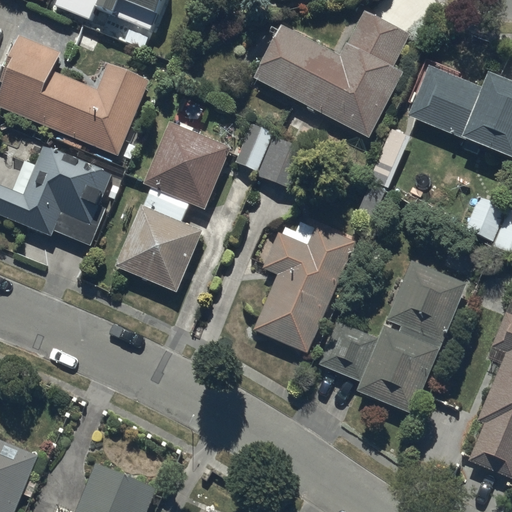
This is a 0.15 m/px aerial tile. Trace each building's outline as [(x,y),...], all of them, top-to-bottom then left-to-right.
[(58,0),(57,6),(93,20),(97,10),(151,31),(163,0),(58,0)] [(392,69),(410,34),(364,10),(340,55),(282,25),(254,78),(369,137),(402,74),(392,69)] [(61,51),(20,34),(1,81),(5,83),(0,93),(0,106),(118,155),(149,80),(108,64),(98,88),(54,70),(61,51)] [(511,155),(511,80),(489,71),(484,84),(430,62),(409,111),(463,133),(462,135),(511,155)] [(231,148),(170,122),(145,184),(153,187),(145,206),(142,205),(117,267),(179,292),(205,230),(182,221),(190,203),(205,209),(231,148)] [(275,133),(252,123),(236,162),(258,171),(275,133)] [(313,151),(274,136),(259,175),(297,191),(313,151)] [(100,206),(113,174),(44,147),(25,194),(0,184),(0,214),(52,236),(54,230),(92,245),(107,209),(100,206)] [(371,224),(385,190),(370,184),(355,218),(371,224)] [(492,246),(507,206),(480,195),(465,236),(492,246)] [(511,208),(510,208),(494,247),(511,254),(511,208)] [(277,275),(253,330),(307,354),(356,243),(317,226),(308,245),(278,232),(262,268),(277,275)] [(411,413),(464,282),(411,260),(387,320),(402,326),(399,332),(384,326),(379,338),(335,320),(317,364),(359,381),(356,390),(411,413)] [(511,479),(511,316),(506,314),(492,348),(506,353),(478,421),(484,423),(468,461),(511,479)] [(0,511),(14,511),(36,460),(0,445),(0,511)] [(71,511),(57,506),(54,511),(149,511),(157,493),(96,467),(77,511),(71,511)]
